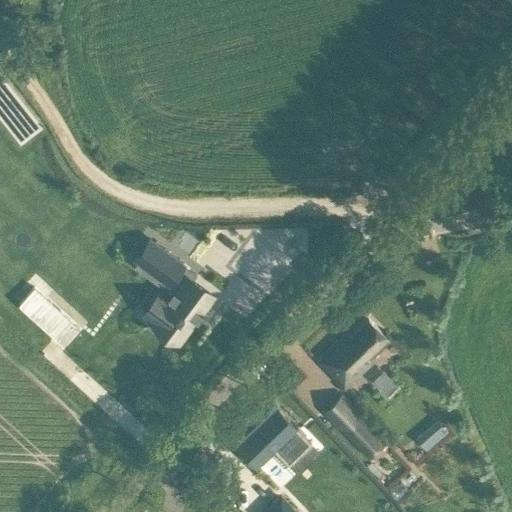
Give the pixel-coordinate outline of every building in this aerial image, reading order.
[(149,237),(134,257),(167,281),(156,296),(145,312),(152,317),(151,319),(178,339),(194,317),(196,318),(197,317),(195,315),(199,310),(201,311),(202,310),(200,309),(212,293),(179,268),(183,262),(149,237)] [(74,262),(68,271),(96,289),(99,286),(110,268),(82,249),(76,258),(74,257),(72,261),(74,262)] [(369,356),(389,338),(368,317),(349,335),(348,334),(321,359),(344,383),(371,358),(369,356)] [(244,433),(234,443),(235,444),(236,442),(256,462),(254,464),(255,465),(273,447),(288,463),(311,441),(296,426),(297,424),(296,423),(295,425),(276,405),(277,403),(276,402),(266,412),(264,410),(263,411),(265,413),(245,432),(243,430),(242,431),(244,433)] [(369,455),(384,441),(356,412),(341,426),(369,455)] [(441,414),(417,432),(428,447),(452,429),(441,414)] [(299,511),(272,484),(248,508),(252,511),(299,511)]
